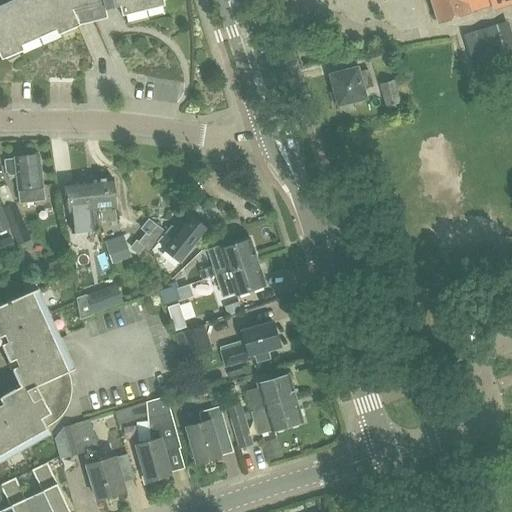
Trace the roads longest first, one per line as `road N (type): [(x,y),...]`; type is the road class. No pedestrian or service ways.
road 1 (residential): [(0,122),(100,123),(222,139),(263,131)]
road 2 (secondary): [(382,453),(302,203)]
road 3 (tertiary): [(198,511),(382,453)]
road 4 (secondary): [(222,0),(263,131)]
road 5 (secondary): [(284,125),(241,0)]
